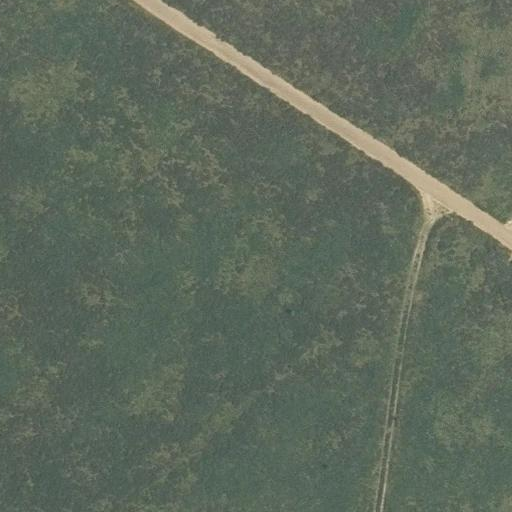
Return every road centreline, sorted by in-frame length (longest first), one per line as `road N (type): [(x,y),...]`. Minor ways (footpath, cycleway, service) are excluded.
road 1 (track): [(147,0),(511,242)]
road 2 (track): [(376,511),(399,338),(419,249),(443,197)]
